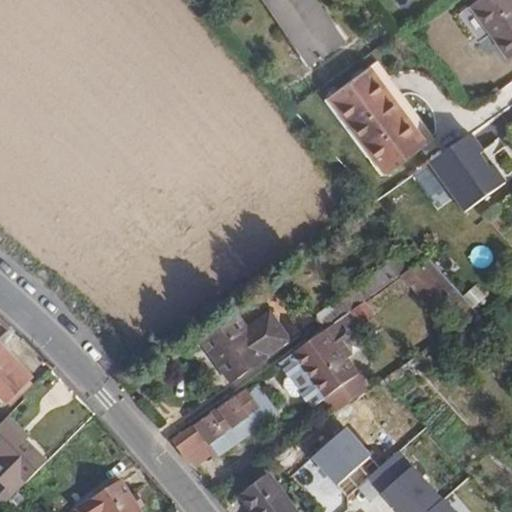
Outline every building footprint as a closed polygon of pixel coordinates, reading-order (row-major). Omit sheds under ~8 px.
[(313,0),(263,0),(310,65),(343,41),(313,0)] [(511,0),(475,0),(469,4),(507,56),(511,52),(511,0)] [(378,60),(369,67),(416,130),(425,124),(378,60)] [(416,130),(369,67),(325,101),(380,177),(421,147),(426,143),(416,130)] [(471,133),(428,164),(463,212),(505,182),(471,133)] [(385,195),(374,202),(416,249),(426,240),(385,195)] [(424,257),(416,263),(432,281),(465,318),(474,312),(471,310),(424,257)] [(314,317),(323,330),(335,322),(396,278),(386,264),(314,317)] [(233,318),(200,343),(229,383),(285,342),(266,316),(244,332),(233,318)] [(323,330),(322,331),(342,359),(347,354),(332,334),(339,328),(335,322),(323,330)] [(322,331),(276,364),(286,377),(300,396),(309,409),(355,375),(342,359),(322,331)] [(0,388),(10,398),(31,378),(0,345),(0,388)] [(300,396),(286,377),(280,381),(280,389),(287,399),(294,400),(300,396)] [(189,427),(203,444),(218,433),(224,441),(235,433),(230,425),(253,407),(241,390),(189,427)] [(8,416),(0,424),(0,452),(2,454),(0,455),(0,476),(8,484),(0,493),(0,500),(4,504),(6,502),(50,459),(8,416)] [(189,427),(166,444),(180,461),(203,444),(189,427)] [(347,427),(312,457),(337,485),(372,454),(347,427)] [(387,495),(402,511),(436,511),(447,502),(418,467),(387,495)] [(291,511),(265,480),(239,499),(248,511),(291,511)] [(76,511),(138,511),(120,481),(73,508),(76,511)] [(456,511),(447,502),(436,511),(456,511)]
